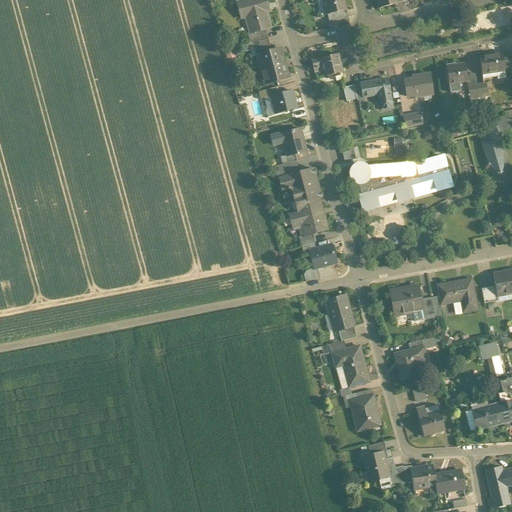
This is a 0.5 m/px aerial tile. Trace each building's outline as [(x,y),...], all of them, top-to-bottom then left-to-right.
[(266,0),(247,0),(237,3),(242,20),(247,18),(251,33),(251,34),(265,30),(270,28),(265,12),(269,11),(266,0)] [(323,0),(315,0),(319,10),(326,9),(323,0)] [(343,0),(323,0),(326,9),(327,15),(334,13),(346,10),(343,0)] [(377,0),(379,8),(397,4),(396,3),(395,0),(377,0)] [(346,10),(334,13),(336,21),(348,18),(346,10)] [(334,13),(327,15),(328,19),(329,23),(336,21),(334,13)] [(265,30),(251,34),(251,33),(248,34),(250,43),(252,42),(267,38),(265,30)] [(267,38),(252,42),(254,47),(256,56),(262,55),(262,54),(271,51),(268,40),(267,38)] [(233,48),(224,50),(227,60),(235,57),(233,48)] [(271,51),(262,54),(262,55),(266,70),(262,72),(266,84),(288,78),(280,49),(271,51)] [(502,53),(479,57),(482,74),(497,72),(504,71),(505,71),(503,61),(502,53)] [(338,54),(321,59),(311,61),(314,72),(323,70),(325,77),(327,77),(327,79),(335,77),(335,75),(342,73),(338,54)] [(509,60),(503,61),(505,71),(504,71),(505,78),(511,77),(509,60)] [(465,64),(457,65),(456,64),(446,66),(449,84),(460,82),(467,81),(467,76),(465,64)] [(504,71),(497,72),(497,77),(498,84),(506,83),(505,78),(504,71)] [(342,73),(335,75),(335,77),(336,81),(344,80),(342,73)] [(418,79),(405,81),(407,97),(423,95),(423,96),(432,95),(429,74),(418,76),(418,79)] [(467,81),(468,86),(477,85),(475,75),(467,76),(467,81)] [(380,81),(361,84),(362,85),(364,97),(378,94),(381,110),(393,108),(392,108),(388,80),(387,80),(387,81),(381,82),(380,81)] [(460,82),(449,84),(450,93),(461,91),(460,82)] [(486,84),(477,85),(478,95),(488,93),(486,84)] [(362,85),(353,86),(357,99),(357,102),(364,100),(364,97),(362,85)] [(468,86),(468,89),(469,96),(478,95),(477,85),(468,86)] [(353,86),(343,88),(346,102),(357,99),(353,86)] [(277,87),(263,91),(265,99),(272,97),(271,96),(279,94),(277,87)] [(279,94),(271,96),(272,97),(276,114),(296,109),(291,91),(279,94)] [(265,99),(264,99),(267,109),(266,111),(267,117),(276,114),(272,97),(265,99)] [(346,120),(358,118),(356,101),(344,102),(346,120)] [(421,113),(403,116),(405,128),(423,125),(421,113)] [(473,123),(466,124),(467,131),(474,130),(473,123)] [(500,175),(501,174),(502,171),(503,167),(504,162),(503,157),(502,148),(497,128),(495,129),(480,133),(479,133),(485,152),(487,159),(490,165),(494,171),(497,174),(499,175),(500,175)] [(300,129),(281,134),(287,155),(287,156),(294,154),(305,151),(300,129)] [(281,134),(275,136),(278,150),(280,157),(287,155),(281,134)] [(353,148),(341,151),(344,162),(356,159),(353,148)] [(287,155),(280,157),(282,165),(296,161),(294,154),(287,156),(287,155)] [(279,166),(274,167),(277,179),(279,179),(279,178),(296,174),(294,162),(296,161),(282,165),(279,166)] [(413,164),(404,165),(405,176),(404,176),(404,177),(413,176),(414,176),(413,164)] [(356,182),(358,183),(358,184),(359,186),(357,187),(359,192),(360,191),(361,194),(359,195),(359,197),(363,211),(364,210),(364,209),(377,206),(377,207),(378,206),(377,202),(396,197),(398,201),(399,201),(398,200),(412,196),(412,197),(413,197),(411,192),(409,181),(406,182),(406,181),(404,177),(404,176),(405,176),(404,165),(367,168),(361,165),(355,166),(351,172),(352,179),(354,182),(356,182)] [(293,196),(318,189),(315,175),(316,173),(315,170),(313,169),(299,173),(296,174),(279,178),(279,179),(284,198),(293,196)] [(414,179),(406,181),(406,182),(409,181),(411,192),(420,190),(417,178),(414,179)] [(318,189),(293,196),(298,213),(322,207),(320,199),(321,198),(322,197),(321,193),(319,192),(318,189)] [(378,206),(379,208),(398,203),(398,201),(396,197),(377,202),(378,206)] [(322,207),(298,213),(289,215),(292,228),(301,225),(304,234),(304,236),(304,237),(312,234),(328,230),(322,211),(323,210),(322,207)] [(312,234),(304,237),(304,236),(299,238),(301,247),(315,243),(312,234)] [(315,243),(301,247),(304,256),(304,257),(310,255),(309,252),(317,250),(315,243)] [(317,250),(309,252),(310,255),(314,269),(336,263),(331,246),(317,250)] [(511,271),(493,275),(495,287),(497,296),(498,296),(511,293),(511,271)] [(472,279),(437,286),(439,297),(440,306),(441,306),(455,303),(462,302),(464,313),(477,311),(472,279)] [(418,287),(390,292),(395,316),(421,311),(421,309),(422,309),(420,300),(418,287)] [(495,287),(481,289),(484,304),(498,301),(498,296),(497,296),(495,287)] [(511,293),(498,296),(498,301),(511,298),(511,293)] [(345,296),(325,302),(334,332),(338,331),(354,326),(345,296)] [(439,297),(432,298),(435,314),(435,318),(443,317),(441,306),(440,306),(439,297)] [(432,298),(420,300),(422,309),(421,309),(421,311),(423,316),(435,314),(432,298)] [(462,302),(455,303),(457,315),(464,313),(462,302)] [(354,326),(338,331),(341,342),(344,341),(357,338),(354,326)] [(426,347),(440,346),(439,337),(426,338),(426,347)] [(341,342),(330,345),(331,352),(346,348),(344,341),(341,342)] [(422,341),(408,344),(410,351),(424,348),(422,341)] [(330,345),(321,347),(323,356),(332,354),(331,352),(330,345)] [(359,347),(332,354),(342,390),(350,387),(369,382),(361,352),(360,351),(359,347)] [(410,351),(395,355),(401,380),(418,376),(416,366),(415,366),(414,362),(425,360),(426,360),(424,348),(410,351)] [(498,356),(487,358),(492,378),(503,376),(498,356)] [(511,380),(511,378),(500,381),(503,393),(505,392),(510,395),(510,397),(511,396),(511,380)] [(340,390),(341,397),(345,396),(352,395),(350,387),(342,390),(340,390)] [(436,388),(428,390),(430,397),(437,395),(436,388)] [(424,389),(413,391),(415,402),(426,400),(424,389)] [(371,390),(356,394),(358,400),(373,397),(371,390)] [(503,393),(498,394),(500,403),(506,423),(511,421),(511,403),(510,397),(510,395),(505,392),(503,393)] [(352,395),(345,396),(347,403),(350,402),(358,400),(356,394),(352,395)] [(358,400),(350,402),(352,411),(357,431),(380,426),(373,397),(358,400)] [(486,398),(470,402),(472,410),(488,406),(486,398)] [(472,410),(471,411),(476,431),(506,423),(500,403),(488,406),(472,410)] [(437,406),(425,410),(426,415),(439,412),(437,406)] [(439,412),(426,415),(425,410),(424,407),(417,409),(416,409),(419,417),(424,437),(445,431),(440,412),(439,412)] [(384,442),(369,446),(371,456),(383,453),(386,453),(386,451),(384,442)] [(386,453),(383,453),(371,456),(363,458),(366,472),(362,473),(365,482),(369,481),(369,482),(378,480),(379,484),(380,488),(390,486),(391,486),(391,485),(398,483),(399,483),(395,469),(393,458),(392,458),(388,459),(386,453)] [(395,469),(399,483),(398,483),(399,486),(407,484),(403,468),(403,467),(395,469)] [(403,468),(407,484),(413,482),(411,470),(411,467),(403,468)] [(411,470),(413,482),(414,489),(436,486),(434,475),(432,467),(411,470)] [(501,471),(500,468),(486,472),(492,499),(494,508),(509,504),(507,494),(505,487),(501,472),(501,471)] [(511,469),(501,472),(505,487),(511,485),(511,469)] [(460,471),(434,475),(436,486),(437,494),(464,489),(460,471)] [(436,486),(414,489),(415,497),(437,494),(436,486)] [(465,500),(452,502),(454,509),(467,507),(465,500)]
